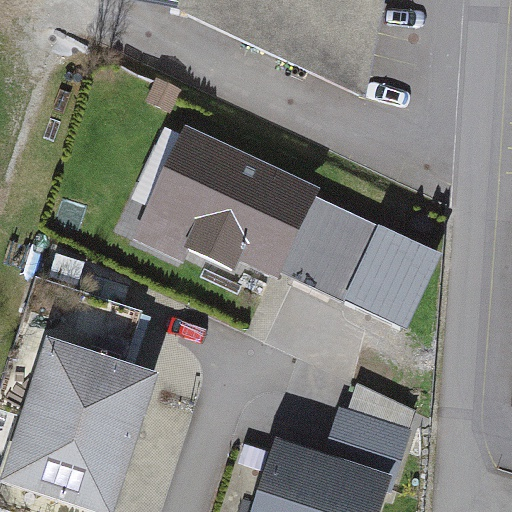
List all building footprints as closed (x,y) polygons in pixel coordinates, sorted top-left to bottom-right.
[(128,0),(384,116),(407,0),(128,0)] [(385,238),(189,148),(139,255),(236,300),(245,281),(281,298),(286,289),(348,318),(385,238)] [(0,511),(121,511),(157,411),(43,372),(0,495),(0,511)] [(341,424),(322,479),(394,503),(413,449),(341,424)] [(322,479),(277,465),(262,511),(391,511),(394,503),(322,479)]
